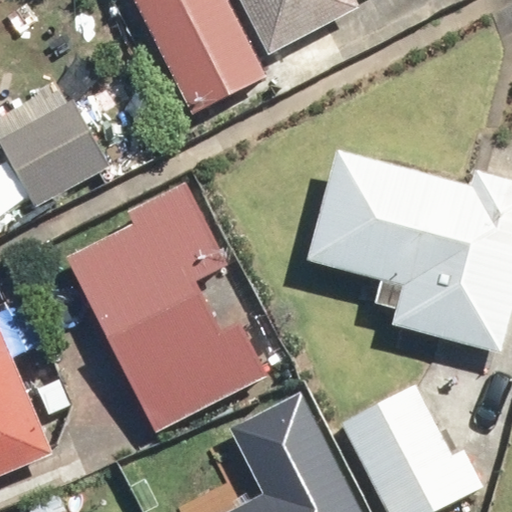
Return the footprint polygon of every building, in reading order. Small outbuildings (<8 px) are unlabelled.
[(204,0),(137,0),(192,112),(247,86),(204,0)] [(365,0),(241,0),(267,52),(367,4),(365,0)] [(2,150),(34,208),(98,172),(66,115),(2,150)] [(492,350),(500,316),(506,317),(511,291),(511,209),(340,168),(315,271),(404,292),(396,327),(492,350)] [(179,213),(72,270),(155,424),(262,367),(179,213)] [(0,474),(36,459),(0,372),(0,474)] [(224,511),(373,511),(311,395),(256,424),(286,480),(224,511)] [(411,401),(349,433),(388,511),(436,511),(461,500),(411,401)]
